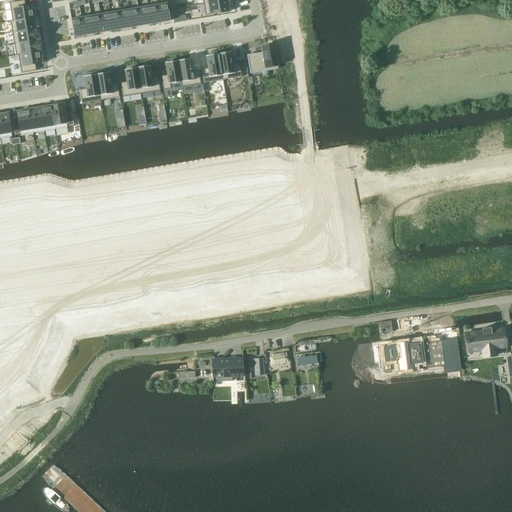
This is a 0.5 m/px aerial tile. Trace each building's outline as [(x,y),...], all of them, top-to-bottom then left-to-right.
[(24,0),(10,3),(13,20),(35,17),(33,5),(26,6),(24,0)] [(224,0),(204,3),(205,15),(230,11),(227,0),(224,0)] [(168,6),(158,7),(160,22),(170,21),(168,6)] [(158,7),(148,9),(151,24),(160,22),(158,7)] [(148,9),(139,10),(141,25),(151,24),(148,9)] [(139,10),(129,12),(132,27),(141,25),(139,10)] [(129,12),(120,14),(122,29),(132,27),(129,12)] [(120,14),(110,15),(113,30),(122,29),(120,14)] [(110,15),(101,17),(103,32),(113,30),(110,15)] [(13,20),(10,21),(12,32),(37,28),(36,28),(35,17),(13,20)] [(101,17),(91,18),(94,33),(103,32),(101,17)] [(91,18),(82,20),(85,35),(94,33),(91,18)] [(82,20),(72,22),(74,37),(85,35),(82,20)] [(37,28),(12,32),(14,44),(39,40),(37,28),(36,28),(37,28)] [(39,40),(14,44),(16,56),(19,55),(40,51),(41,51),(39,40)] [(263,52),(247,55),(251,73),(259,72),(259,69),(278,66),(274,44),(274,45),(274,44),(267,45),(268,46),(266,46),(267,48),(262,49),(263,52)] [(40,51),(19,55),(22,73),(36,70),(35,64),(42,63),(40,51)] [(231,52),(219,54),(223,80),(242,77),(240,63),(233,64),(231,52)] [(208,68),(202,69),(204,83),(220,80),(223,80),(219,54),(216,54),(206,56),(208,68)] [(190,58),(178,61),(181,82),(182,87),(201,84),(199,70),(192,71),(190,58)] [(168,75),(161,76),(163,90),(171,89),(170,84),(181,82),(178,61),(165,63),(168,75)] [(150,65),(137,67),(142,94),(161,90),(158,76),(152,78),(150,65)] [(127,82),(120,83),(123,97),(142,94),(137,67),(125,69),(127,82)] [(109,72),(97,74),(101,100),(120,97),(117,83),(111,84),(109,72)] [(86,89),(80,90),(82,104),(101,100),(97,74),(84,76),(86,89)] [(164,103),(157,105),(158,114),(165,113),(164,103)] [(63,104),(52,106),(56,129),(67,127),(63,104)] [(52,106),(40,108),(44,131),(56,129),(52,106)] [(143,107),(137,108),(139,125),(146,123),(143,107)] [(40,108),(29,110),(33,133),(44,131),(40,108)] [(122,109),(116,110),(119,128),(125,127),(122,109)] [(29,110),(17,112),(18,118),(19,122),(20,126),(20,130),(21,134),(21,135),(33,133),(29,110)] [(8,113),(0,114),(0,137),(0,138),(12,136),(8,113)] [(482,331),(466,333),(467,341),(466,341),(466,344),(467,344),(468,348),(482,347),(483,357),(497,355),(495,345),(505,344),(505,339),(505,336),(504,336),(503,328),(492,330),(491,327),(482,328),(482,331)] [(458,339),(452,339),(453,354),(460,353),(458,339)] [(396,345),(384,347),(386,362),(399,361),(400,370),(413,368),(413,363),(422,362),(421,356),(426,355),(428,367),(440,366),(439,357),(443,357),(443,353),(444,353),(443,341),(428,343),(428,341),(410,343),(396,344),(396,345)] [(287,353),(271,355),(272,364),(288,362),(287,353)] [(316,355),(298,358),(299,366),(317,363),(318,363),(316,355)] [(243,358),(212,359),(213,381),(232,381),(232,374),(236,374),(236,380),(245,380),(245,371),(243,371),(243,358)] [(263,358),(254,359),(255,375),(264,374),(263,358)]
